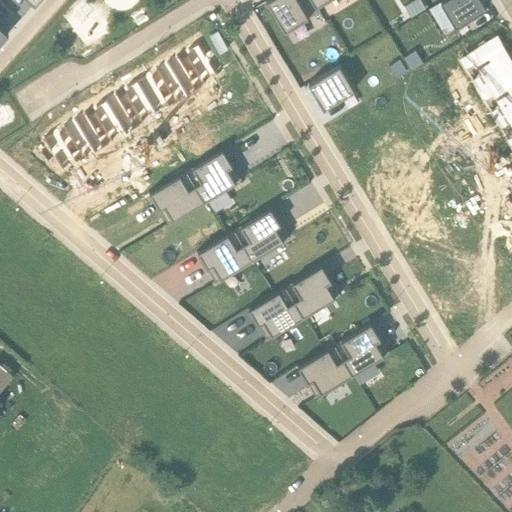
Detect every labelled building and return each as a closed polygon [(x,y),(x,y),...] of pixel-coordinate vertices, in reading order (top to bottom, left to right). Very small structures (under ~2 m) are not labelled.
[(271,0),(284,21),(317,0),(271,0)] [(445,0),(455,16),(480,0),(445,0)] [(0,14),(0,31),(9,22),(0,14)] [(458,46),(477,78),(511,56),(511,48),(496,22),(458,46)] [(187,83),(219,64),(198,30),(183,39),(186,45),(181,48),(178,43),(166,49),(187,83)] [(150,60),(136,68),(156,102),(187,83),(166,49),(155,56),(158,62),(153,65),(150,60)] [(339,53),(308,71),(323,96),(354,77),(339,53)] [(511,97),(511,56),(477,78),(495,108),(511,97)] [(126,120),(156,102),(136,68),(122,76),(125,82),(119,85),(116,80),(105,87),(126,120)] [(86,98),(74,105),(95,139),(126,120),(105,87),(91,95),(94,100),(89,104),(86,98)] [(511,97),(495,108),(505,125),(511,136),(511,97)] [(63,158),(95,139),(74,105),(63,112),(66,117),(61,121),(57,115),(42,124),(63,158)] [(241,165),(222,134),(186,157),(204,188),(241,165)] [(204,188),(186,157),(149,179),(168,210),(204,188)] [(289,224),(270,194),(233,216),(252,247),(289,224)] [(252,247),(233,216),(197,238),(215,269),(252,247)] [(284,273),(303,304),(340,281),(321,251),(284,273)] [(247,295),(266,326),(303,304),(284,273),(247,295)] [(389,340),(370,309),(333,331),(352,362),(389,340)] [(352,362),(333,331),(296,354),(315,385),(352,362)] [(0,378),(13,362),(0,351),(0,378)]
